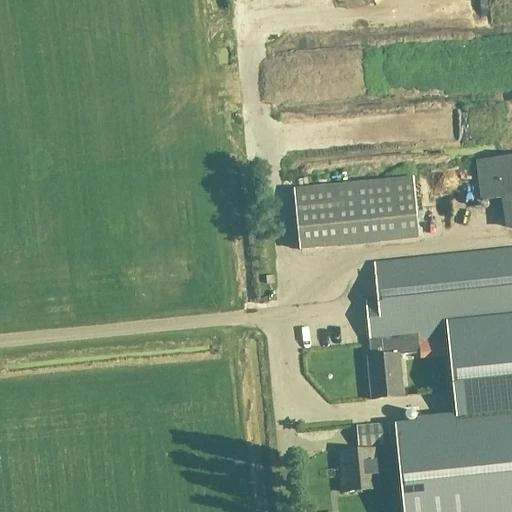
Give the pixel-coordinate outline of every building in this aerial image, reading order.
[(340,0),(340,25),(353,25),(353,0),(340,0)] [(363,65),(326,61),(324,80),(361,84),(363,65)] [(408,66),(409,77),(439,76),(440,84),(460,83),(460,86),(481,85),(481,76),(487,75),(486,61),(408,66)] [(504,232),(511,230),(511,160),(475,164),(479,204),(500,203),(504,232)] [(299,253),(418,241),(412,181),(293,193),(299,253)] [(418,344),(448,341),(457,427),(511,421),(511,252),(373,267),(377,303),(365,305),(371,361),(367,361),(371,403),(403,400),(399,358),(419,356),(418,344)] [(357,450),(389,447),(387,427),(355,429),(357,450)] [(344,496),(378,493),(374,453),(340,456),(344,496)]
